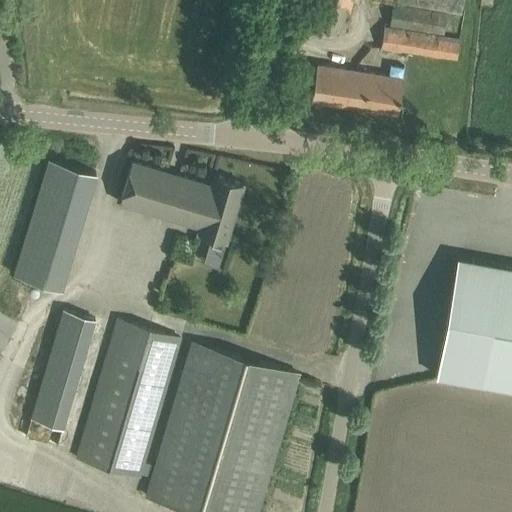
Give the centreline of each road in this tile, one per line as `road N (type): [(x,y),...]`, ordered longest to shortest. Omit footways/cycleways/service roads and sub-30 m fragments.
road 1 (unclassified): [(323,511),(388,157)]
road 2 (tertiary): [(0,112),(241,136)]
road 3 (tertiary): [(241,136),(388,157)]
road 4 (unclassified): [(241,136),(271,0)]
road 5 (tertiary): [(388,157),(511,176)]
